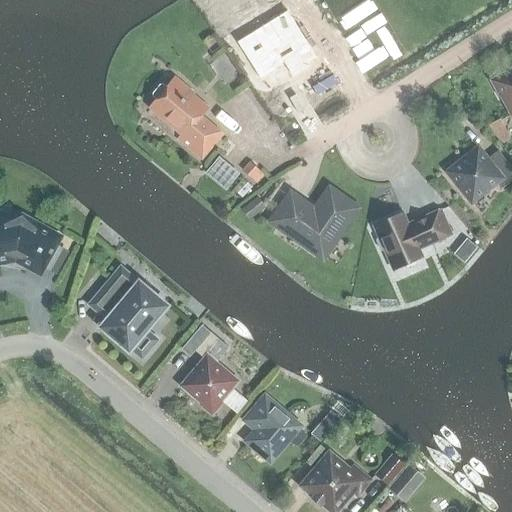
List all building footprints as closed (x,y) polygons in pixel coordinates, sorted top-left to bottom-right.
[(309,67),(308,64),(317,58),(291,17),(264,34),(266,38),(243,52),(236,42),(235,42),(259,81),(277,70),(276,68),(282,64),(291,78),(309,67)] [(511,72),(509,74),(508,72),(491,81),(500,97),(502,96),(511,114),(511,72)] [(192,93),(175,78),(167,88),(162,84),(159,85),(152,93),(152,96),(157,100),(146,112),(201,159),(221,134),(199,116),(205,109),(190,96),(192,93)] [(502,145),(510,139),(500,119),(487,126),(502,145)] [(486,159),(479,150),(477,148),(460,161),(459,159),(444,172),(456,187),(458,185),(471,202),(501,179),(506,185),(511,179),(511,169),(497,151),(486,159)] [(221,150),(208,166),(229,182),(241,166),(221,150)] [(256,184),(263,175),(249,162),(241,171),(256,184)] [(322,258),(356,209),(329,189),(314,211),(290,194),(271,222),(322,258)] [(250,221),(266,208),(257,197),(241,210),(250,221)] [(451,235),(440,210),(414,221),(415,223),(408,227),(402,214),(404,214),(403,212),(372,226),(372,227),(374,227),(378,236),(376,241),(380,250),(385,252),(391,265),(390,266),(390,267),(421,253),(421,252),(420,252),(418,249),(451,235)] [(459,239),(470,234),(451,211),(447,213),(459,239)] [(40,275),(60,237),(21,216),(0,220),(0,263),(3,263),(3,266),(11,268),(15,261),(40,275)] [(460,248),(470,256),(475,250),(465,242),(460,248)] [(141,360),(158,340),(145,329),(161,309),(148,297),(150,294),(120,269),(94,300),(112,315),(102,327),(141,360)] [(215,363),(228,348),(201,325),(180,350),(190,358),(195,351),(203,359),(180,386),(201,403),(199,405),(211,415),(221,403),(219,402),(237,381),(215,363)] [(303,430),(298,426),(264,398),(245,420),(261,433),(251,445),(269,460),(286,440),(292,445),(298,447),(307,436),(303,430)] [(320,442),(329,431),(320,423),(311,434),(320,442)] [(348,469),(328,453),(300,486),(312,497),(310,499),(319,506),(321,504),(330,511),(335,511),(351,493),(356,497),(370,480),(352,465),(348,469)] [(388,487),(405,466),(391,454),(374,475),(388,487)] [(404,503),(426,478),(408,464),(387,489),(404,503)] [(385,511),(393,503),(386,498),(375,510),(377,511),(385,511)]
